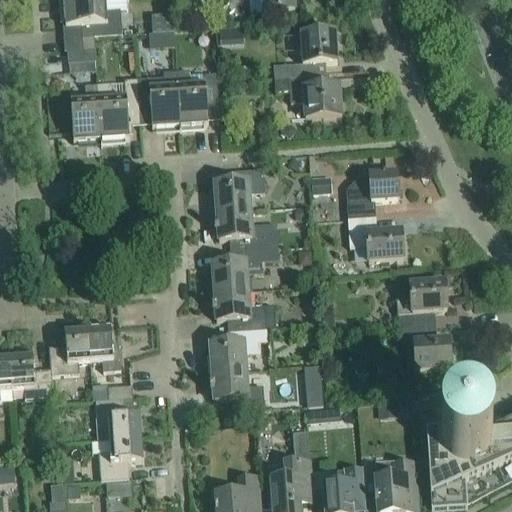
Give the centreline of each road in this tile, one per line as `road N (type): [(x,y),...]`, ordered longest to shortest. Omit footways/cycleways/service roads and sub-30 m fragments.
road 1 (residential): [(175,396),(166,296),(179,293),(175,180),(0,190)]
road 2 (residential): [(511,272),(435,141),(379,0)]
road 3 (residential): [(0,317),(0,190)]
